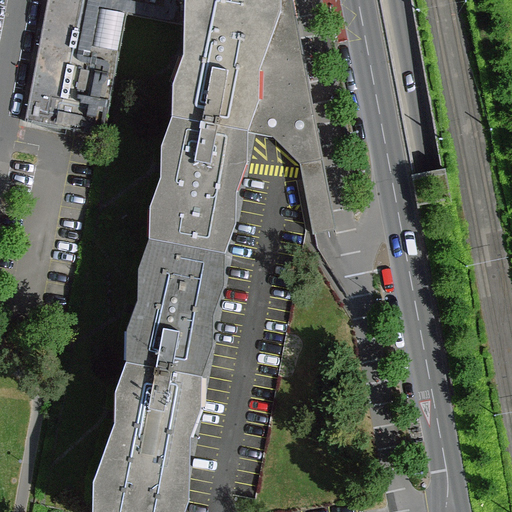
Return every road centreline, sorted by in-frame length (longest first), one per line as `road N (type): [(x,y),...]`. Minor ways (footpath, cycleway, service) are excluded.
road 1 (primary): [(398,0),(430,171),(511,508)]
road 2 (tertiary): [(359,0),(450,511)]
road 3 (primary): [(442,0),(511,430)]
road 4 (primary): [(511,269),(451,0)]
